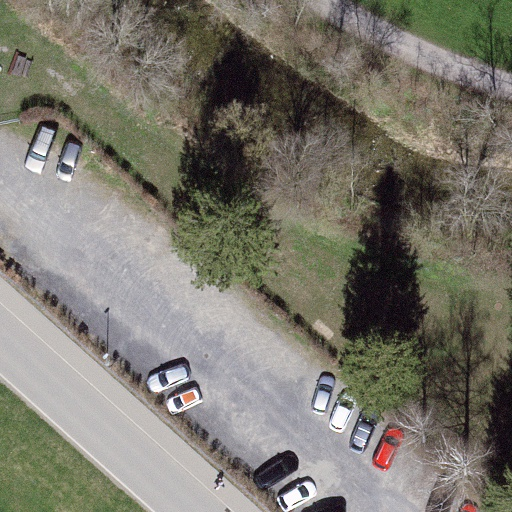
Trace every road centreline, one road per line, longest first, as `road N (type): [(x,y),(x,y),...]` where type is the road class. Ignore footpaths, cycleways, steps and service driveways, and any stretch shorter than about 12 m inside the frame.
road 1 (residential): [(0,335),(196,511)]
road 2 (track): [(321,0),(412,64),(511,90)]
